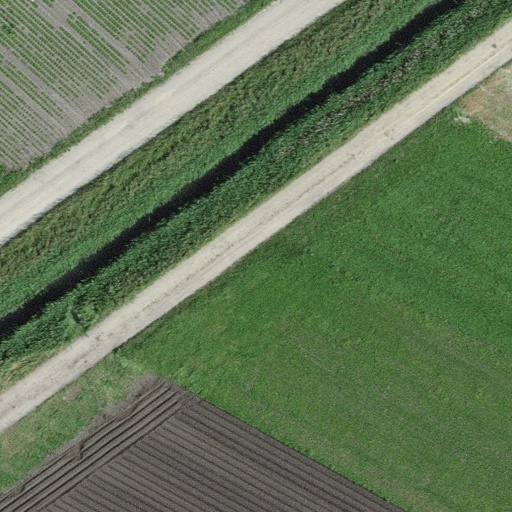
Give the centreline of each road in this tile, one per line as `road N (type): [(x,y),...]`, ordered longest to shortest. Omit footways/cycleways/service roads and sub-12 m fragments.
road 1 (track): [(0,385),(511,14)]
road 2 (track): [(241,0),(0,171)]
